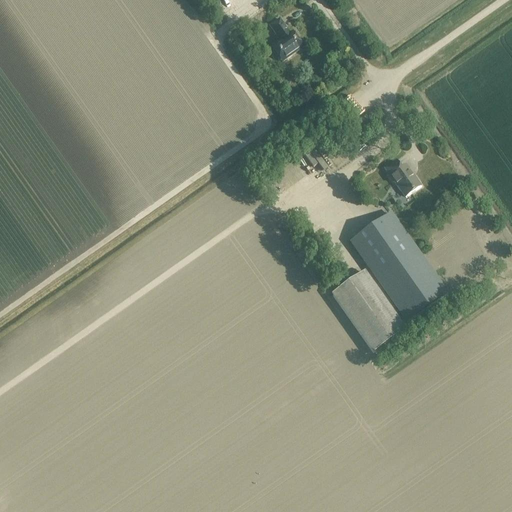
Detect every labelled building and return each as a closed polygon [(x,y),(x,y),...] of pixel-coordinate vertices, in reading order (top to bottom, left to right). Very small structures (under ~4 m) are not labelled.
[(275,53),(282,63),(292,56),(290,54),(302,46),(297,39),(295,41),(280,20),(270,27),(280,41),(273,46),(277,52),(275,53)] [(319,175),(323,173),(316,161),(312,163),(319,175)] [(401,169),(396,162),(385,170),(389,175),(388,176),(393,184),(395,183),(396,185),(395,186),(400,192),(401,191),(405,197),(405,198),(421,187),(414,177),(413,177),(405,167),(401,169)] [(351,243),(407,323),(447,294),(391,215),(351,243)] [(406,331),(366,274),(333,297),(373,355),(406,331)]
